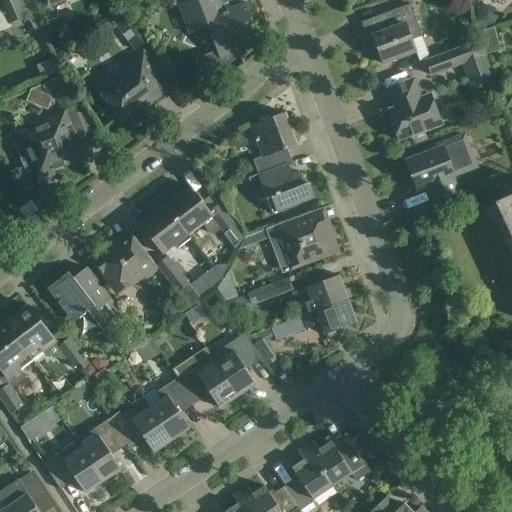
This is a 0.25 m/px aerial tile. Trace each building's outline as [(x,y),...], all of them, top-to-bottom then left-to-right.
[(18,0),(0,0),(0,4),(3,11),(8,24),(25,16),(18,0)] [(121,0),(106,0),(115,19),(128,14),(121,0)] [(219,14),(214,0),(189,0),(183,3),(194,33),(208,27),(217,50),(201,56),(209,79),(234,61),(231,53),(239,50),(237,45),(254,38),(242,6),(219,14)] [(421,37),(410,4),(361,22),(367,38),(374,36),(376,43),(375,43),(383,64),(415,52),(411,40),(421,37)] [(0,29),(9,26),(8,24),(3,11),(0,12),(0,29)] [(123,33),(133,25),(126,15),(115,24),(123,33)] [(495,38),(493,28),(478,32),(481,40),(481,42),(495,38)] [(129,42),(137,51),(147,43),(140,34),(129,42)] [(427,59),(434,80),(462,69),(473,99),(497,90),(481,42),(481,40),(457,48),(427,59)] [(170,89),(143,53),(120,71),(127,80),(117,87),(111,78),(97,88),(119,117),(152,92),(157,99),(170,89)] [(421,97),(414,79),(388,89),(393,102),(396,101),(399,106),(387,110),(399,140),(441,125),(430,94),(421,97)] [(511,110),(511,92),(500,96),(504,112),(511,110)] [(16,147),(26,170),(35,167),(39,175),(79,158),(69,137),(74,135),(75,138),(85,134),(76,112),(21,136),(24,144),(16,147)] [(275,168),(287,164),(292,162),(287,148),(297,145),(285,113),(251,126),(263,156),(252,160),(257,175),(275,168)] [(468,170),(456,138),(421,151),(423,155),(406,161),(414,181),(421,179),(424,187),(428,185),(434,202),(458,193),(451,176),(468,170)] [(287,164),(275,168),(257,175),(239,182),(241,186),(250,182),(252,189),(262,188),(272,214),(313,198),(308,183),(303,185),(299,174),(292,177),(287,164)] [(167,203),(165,205),(164,206),(189,238),(190,238),(187,234),(201,224),(209,234),(214,234),(220,230),(233,247),(244,238),(225,213),(218,204),(209,211),(202,202),(189,186),(178,195),(175,191),(164,200),(167,203)] [(511,194),(495,202),(511,239),(511,194)] [(176,248),(189,238),(164,206),(140,224),(162,253),(174,245),(176,248)] [(333,237),(323,209),(330,207),(330,206),(269,227),(273,236),(276,235),(287,266),(332,249),(328,239),(333,237)] [(127,230),(118,238),(107,246),(111,252),(98,262),(113,282),(115,280),(123,281),(125,283),(141,271),(146,277),(157,268),(155,265),(123,224),(127,230)] [(238,249),(248,246),(244,239),(238,249)] [(155,265),(157,268),(188,308),(200,299),(168,256),(155,265)] [(86,268),(73,278),(68,272),(47,288),(73,323),(88,311),(103,331),(123,316),(86,268)] [(212,268),(196,280),(205,291),(221,279),(212,268)] [(270,276),(268,282),(269,285),(285,279),(284,276),(278,273),(270,276)] [(347,300),(338,275),(306,288),(310,299),(295,305),(300,317),(347,300)] [(291,290),(287,279),(265,288),(269,299),(291,290)] [(247,297),(229,304),(233,315),(251,309),(247,297)] [(356,323),(347,300),(300,317),(305,329),(320,323),(324,335),(356,323)] [(3,323),(28,356),(39,348),(43,352),(55,343),(27,305),(3,323)] [(0,325),(0,370),(3,374),(0,375),(0,390),(9,384),(11,387),(24,378),(18,370),(19,369),(16,365),(28,356),(15,340),(3,323),(0,325)] [(242,364),(258,354),(253,347),(247,337),(246,338),(244,334),(221,349),(226,356),(216,363),(237,396),(255,384),(242,364)] [(85,358),(69,338),(57,348),(73,368),(85,358)] [(160,353),(150,338),(135,348),(144,363),(160,353)] [(253,347),(258,354),(267,366),(277,360),(265,343),(265,342),(263,340),(253,347)] [(172,370),(177,379),(191,399),(206,388),(219,408),(237,396),(216,363),(205,348),(172,370)] [(97,357),(91,362),(98,372),(109,364),(104,358),(97,357)] [(85,368),(84,375),(88,380),(97,373),(90,364),(85,368)] [(93,377),(86,382),(92,392),(100,387),(93,377)] [(149,407),(171,441),(189,428),(176,408),(191,399),(177,379),(155,393),(153,390),(142,397),(149,407)] [(11,387),(9,384),(0,390),(0,399),(10,415),(24,406),(11,387)] [(120,412),(109,419),(123,439),(125,443),(140,433),(153,452),(171,441),(149,407),(142,397),(131,404),(133,408),(122,415),(120,412)] [(80,448),(102,482),(121,469),(108,449),(123,439),(109,419),(86,434),(91,441),(80,448)] [(358,437),(351,442),(358,453),(368,446),(358,437)] [(305,447),(331,486),(354,471),(358,478),(370,470),(358,453),(351,442),(346,445),(342,438),(332,444),(330,442),(319,449),(313,442),(305,447)] [(65,449),(59,452),(54,456),(47,447),(37,454),(43,463),(56,484),(72,473),(85,493),(102,482),(80,448),(76,442),(65,449)] [(294,480),(284,487),(300,511),(307,511),(314,507),(309,501),(331,486),(305,447),(298,452),(303,459),(292,467),(300,480),(296,483),(294,480)] [(0,500),(6,509),(7,511),(47,511),(53,508),(46,497),(30,473),(18,481),(17,480),(0,491),(0,500)] [(300,511),(284,487),(275,493),(276,495),(272,498),(264,486),(252,494),(247,486),(239,492),(252,511),(300,511)] [(252,511),(239,492),(232,496),(237,504),(225,511),(252,511)] [(424,511),(420,507),(415,511),(412,511),(404,503),(394,511),(391,511),(389,510),(391,508),(383,499),(370,511),(424,511)]
